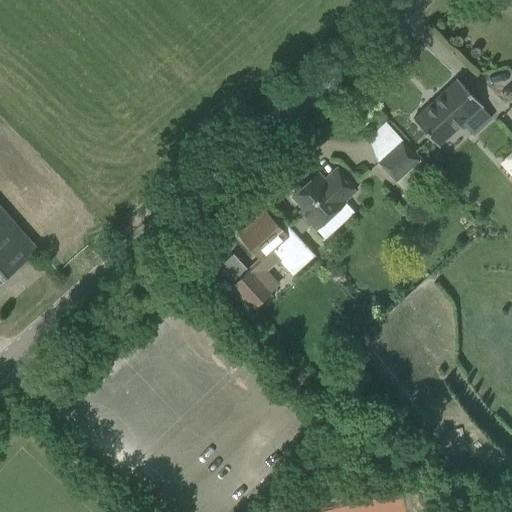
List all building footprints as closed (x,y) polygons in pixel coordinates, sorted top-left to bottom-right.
[(482,105),(457,78),(412,118),(437,145),(482,105)] [(379,161),(396,181),(398,179),(405,188),(425,171),(401,142),(379,161)] [(298,210),(312,225),(315,228),(345,201),(344,200),(356,188),(336,167),(324,178),(317,171),(291,195),(302,207),(298,210)] [(0,279),(35,248),(0,207),(0,279)] [(313,252),(287,224),(282,229),(264,210),(237,235),(261,260),(272,250),(292,272),(313,252)] [(269,292),(248,268),(230,285),(252,308),(269,292)] [(353,360),(335,379),(351,395),(370,376),(353,360)]
